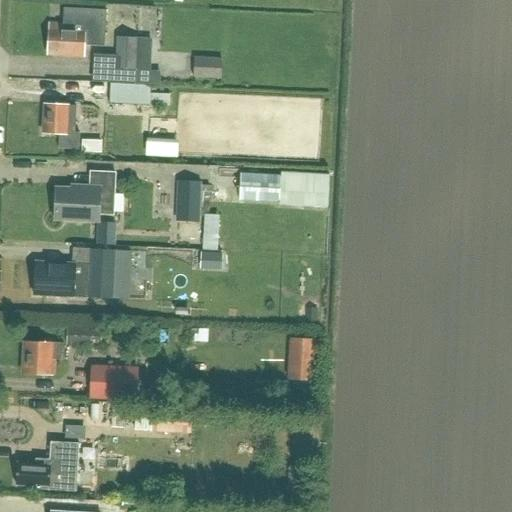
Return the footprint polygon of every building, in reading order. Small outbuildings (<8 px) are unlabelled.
[(63,25),(49,24),(48,55),(84,57),(85,45),(105,46),(106,11),(64,9),(63,25)] [(136,70),(137,38),(116,37),(114,69),(136,70)] [(220,79),(222,59),(194,57),(192,77),(220,79)] [(149,106),(150,86),(110,84),(109,103),(149,106)] [(79,149),(79,133),(75,133),(76,107),(45,105),(43,133),(59,134),(59,148),(79,149)] [(113,215),(115,173),(92,172),(91,187),(79,186),(79,189),(56,188),(54,220),(97,222),(99,222),(99,214),(113,215)] [(280,173),(280,176),(279,202),(279,205),(327,208),(328,176),(280,173)] [(279,202),(280,176),(240,174),(238,200),(279,202)] [(199,222),(201,182),(176,181),(175,221),(199,222)] [(219,249),(219,213),(203,213),(203,249),(219,249)] [(114,246),(115,223),(99,222),(97,222),(96,245),(114,246)] [(113,300),(116,252),(92,250),(91,274),(84,274),(80,277),(75,277),(76,265),(30,262),(28,295),(74,298),(89,299),(89,298),(113,300)] [(205,254),(205,268),(220,268),(221,255),(205,254)] [(305,307),(304,323),(316,323),(316,308),(305,307)] [(101,348),(102,327),(66,326),(65,346),(101,348)] [(313,382),(316,340),(289,338),(286,380),(313,382)] [(64,360),(65,345),(25,343),(23,373),(54,375),(55,359),(64,360)] [(136,401),(138,368),(90,366),(89,399),(136,401)] [(150,432),(190,434),(191,413),(151,411),(150,432)] [(83,438),(84,426),(65,425),(65,437),(83,438)] [(79,472),(104,473),(106,440),(81,439),(79,472)] [(17,463),(16,485),(36,486),(36,490),(76,492),(79,444),(50,442),(49,460),(35,459),(35,464),(17,463)] [(302,493),(303,467),(288,466),(287,492),(302,493)]
